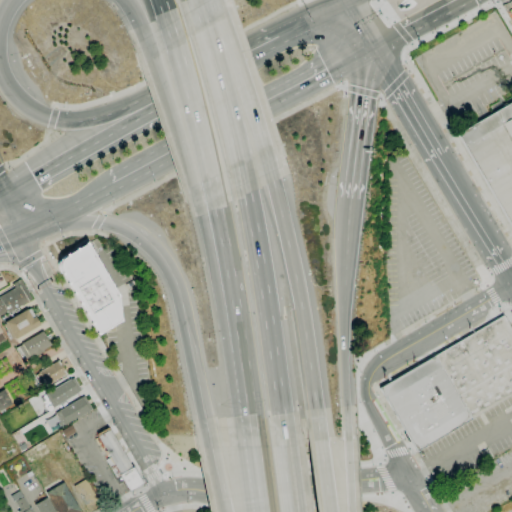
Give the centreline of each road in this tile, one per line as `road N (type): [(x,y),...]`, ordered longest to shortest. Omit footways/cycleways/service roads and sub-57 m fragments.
road 1 (secondary): [(3,200),(159,495)]
road 2 (motorway): [(204,79),(117,111),(71,121),(43,115),(17,98),(0,65),(1,18),(10,0)]
road 3 (secondary): [(113,187),(368,45)]
road 4 (motorway): [(319,438),(305,305),(270,171)]
road 5 (secondary): [(159,495),(411,477)]
road 6 (motorway): [(283,427),(244,183)]
road 7 (motorway): [(346,435),(350,199)]
road 8 (secondary): [(204,79),(3,200)]
road 9 (motorway): [(122,229),(169,272),(206,428)]
road 10 (motorway): [(216,196),(246,381)]
road 11 (motorway): [(198,204),(227,353),(246,381)]
road 12 (motorway): [(270,171),(225,32),(198,5)]
road 13 (motorway): [(244,183),(198,5)]
road 14 (motorway): [(169,22),(216,196)]
road 15 (motorway): [(145,37),(198,204)]
road 16 (motorway): [(350,199),(368,45)]
road 17 (secondary): [(442,161),(368,45)]
road 18 (secondary): [(511,279),(442,161)]
